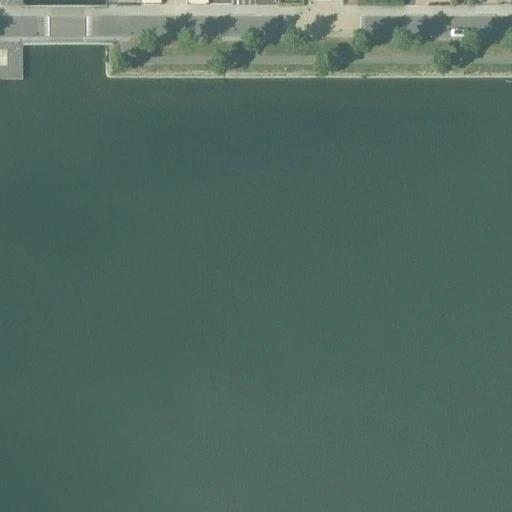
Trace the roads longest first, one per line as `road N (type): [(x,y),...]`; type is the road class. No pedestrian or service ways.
road 1 (residential): [(328,31),(0,30)]
road 2 (residential): [(511,31),(328,31)]
